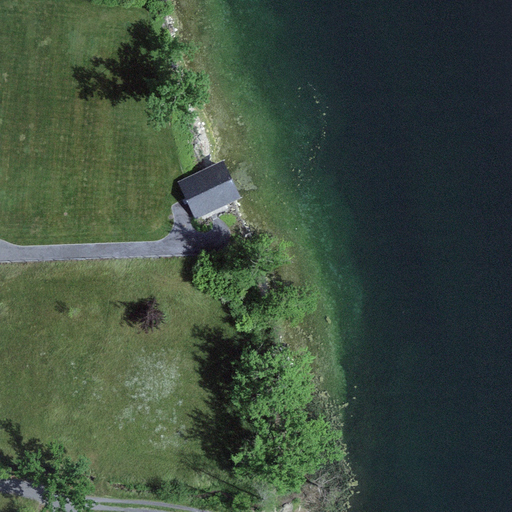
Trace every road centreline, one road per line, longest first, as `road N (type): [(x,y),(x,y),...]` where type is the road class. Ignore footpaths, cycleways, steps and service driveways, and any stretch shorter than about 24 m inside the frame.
road 1 (residential): [(0,251),(224,239)]
road 2 (track): [(58,501),(189,511)]
